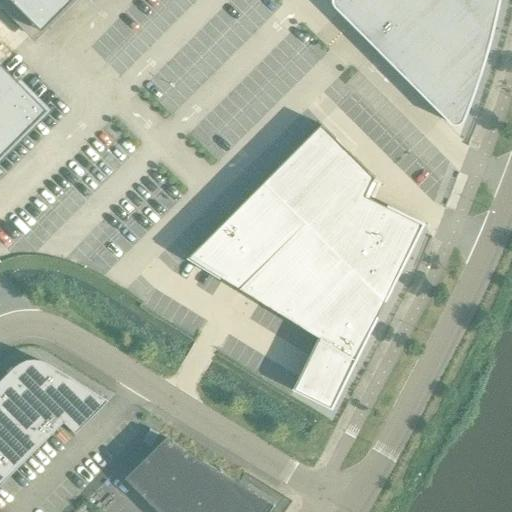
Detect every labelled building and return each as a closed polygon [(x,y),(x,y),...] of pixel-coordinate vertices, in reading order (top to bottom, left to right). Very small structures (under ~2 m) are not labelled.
[(0,0),(0,159),(50,110),(17,78),(14,81),(0,67),(0,0),(5,0),(37,31),(68,0),(0,0)] [(333,0),(334,1),(335,5),(336,8),(451,124),(454,125),(458,126),(462,125),(465,122),(467,119),(477,92),(489,53),(499,10),(500,0),(333,0)] [(321,130),(193,258),(261,301),(321,337),(322,338),(297,389),(332,407),(422,225),(365,196),(372,180),(321,130)] [(0,482),(61,422),(72,434),(105,401),(45,364),(23,360),(10,368),(0,377),(0,482)] [(143,442),(151,446),(159,434),(151,429),(143,442)] [(167,438),(126,478),(160,511),(271,511),(276,506),(272,503),(167,438)]
